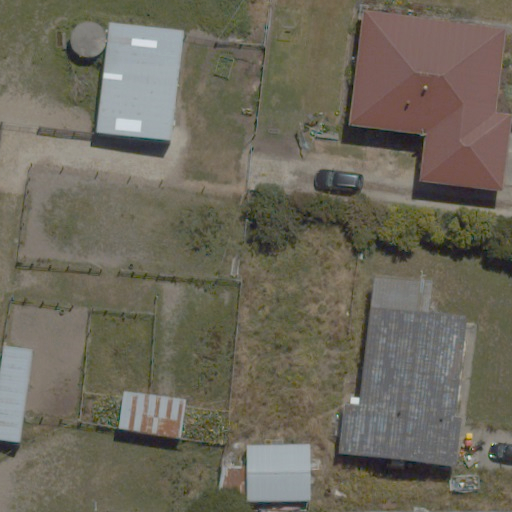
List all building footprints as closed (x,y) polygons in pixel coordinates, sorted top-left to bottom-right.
[(500,117),(507,22),(361,11),(352,125),(423,131),(420,183),(504,189),(509,118),(500,117)] [(109,30),(107,29),(105,27),(102,25),(100,24),(97,23),(94,22),(91,22),(89,22),(86,23),(83,24),(81,25),(78,27),(76,29),(74,31),(73,34),(72,36),(71,39),(71,42),(71,45),(71,47),(72,50),(74,53),(75,55),(77,57),(79,59),(82,61),(84,62),(87,63),(90,63),(93,63),(96,62),(98,62),(101,60),(104,59),(105,60),(97,138),(176,146),(189,27),(110,19),(109,30)] [(453,472),(479,320),(424,310),(426,299),(370,290),(342,453),(453,472)] [(33,345),(3,342),(0,371),(0,438),(23,441),(33,345)] [(123,390),(119,428),(184,435),(187,397),(123,390)] [(316,440),(241,443),(244,505),(319,501),(316,440)]
